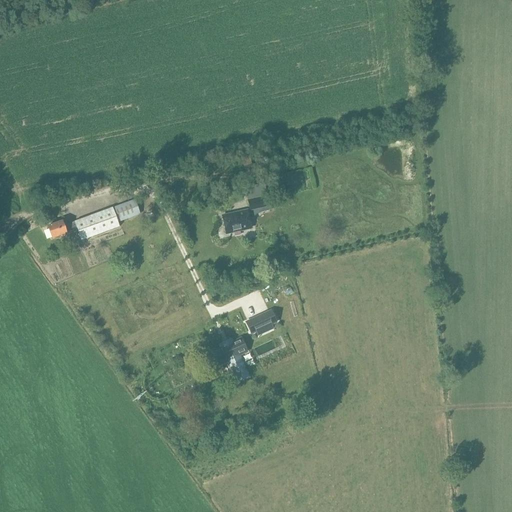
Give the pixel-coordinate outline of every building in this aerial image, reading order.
[(249,210),(266,206),(264,198),(248,201),(249,210)] [(135,200),(74,222),(77,229),(81,241),(120,227),(118,223),(140,215),(135,200)] [(225,234),(252,229),(249,213),(222,218),(225,234)] [(62,222),(48,227),(52,239),(66,234),(62,222)] [(74,222),(63,226),(66,233),(77,229),(74,222)] [(271,314),(270,312),(246,323),(251,333),(258,330),(257,329),(267,324),(268,325),(274,322),(271,314)] [(240,339),(212,353),(219,366),(228,361),(238,383),(248,378),(239,357),(247,353),(240,339)]
